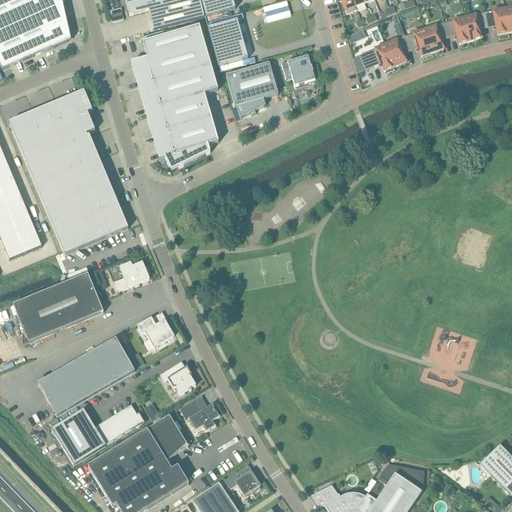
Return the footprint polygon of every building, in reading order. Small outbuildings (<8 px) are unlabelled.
[(0,0),(0,66),(2,72),(53,49),(71,41),(66,21),(61,0),(0,0)] [(124,0),(129,17),(149,12),(154,32),(204,19),(199,0),(124,0)] [(235,10),(232,0),(200,0),(206,18),(235,10)] [(357,12),(356,8),(352,0),(340,0),(347,16),(357,12)] [(352,0),(356,8),(365,5),(362,0),(352,0)] [(509,34),(505,10),(484,14),(488,29),(496,28),(497,36),(509,34)] [(480,31),(488,29),(484,14),(464,19),(470,43),(482,40),(480,31)] [(470,43),(464,19),(444,25),(449,39),(457,37),(459,46),(470,43)] [(248,60),(237,22),(208,30),(218,68),(248,60)] [(449,39),(444,25),(425,31),(432,54),(444,50),(441,42),(449,39)] [(218,92),(199,28),(143,44),(147,60),(131,65),(131,66),(133,65),(144,87),(138,89),(138,90),(140,89),(151,111),(145,113),(145,114),(147,113),(158,135),(152,137),(152,138),(154,137),(165,159),(159,161),(159,162),(165,160),(172,173),(210,154),(208,147),(219,144),(205,96),(218,92)] [(410,52),(418,50),(421,58),(432,54),(425,31),(405,38),(410,52)] [(362,32),(347,39),(350,46),(366,40),(362,32)] [(406,64),(403,56),(410,52),(405,38),(386,46),(395,68),(406,64)] [(366,71),(381,65),(384,73),(386,72),(386,74),(395,71),(394,69),(395,68),(386,46),(360,57),(366,71)] [(315,82),(312,73),(313,73),(312,68),(309,69),(308,66),(310,65),(308,58),(288,64),(294,88),(298,87),(304,86),(303,85),(315,82)] [(269,66),(226,77),(234,109),(236,108),(239,120),(249,115),(250,117),(254,115),(253,113),(264,107),(263,101),(278,97),(269,66)] [(9,124),(24,161),(86,135),(95,132),(87,114),(92,112),(92,111),(90,112),(84,98),(73,102),(72,100),(57,106),(56,104),(55,105),(56,106),(34,116),(33,114),(32,115),(33,116),(11,125),(10,124),(9,124)] [(87,138),(86,135),(24,161),(63,257),(128,230),(128,229),(126,230),(117,208),(118,207),(118,206),(116,207),(107,185),(109,184),(108,183),(107,184),(98,162),(99,161),(99,160),(97,161),(88,139),(90,138),(89,137),(87,138)] [(0,149),(0,241),(8,262),(41,248),(0,149)] [(144,270),(142,264),(132,268),(131,265),(119,269),(124,280),(114,285),(116,290),(122,288),(123,292),(149,281),(147,276),(149,275),(146,269),(144,270)] [(29,345),(103,314),(88,276),(13,307),(29,345)] [(151,320),(138,328),(142,336),(145,334),(149,342),(152,340),(157,348),(158,349),(166,345),(165,343),(174,338),(173,336),(174,335),(171,330),(169,331),(168,329),(167,329),(164,324),(165,323),(165,322),(155,328),(151,320)] [(38,385),(57,418),(135,373),(116,340),(38,385)] [(191,390),(195,387),(189,377),(191,376),(187,369),(182,372),(178,366),(160,377),(165,384),(168,381),(173,390),(175,389),(180,397),(189,392),(191,391),(191,390)] [(195,434),(203,429),(206,433),(205,434),(205,435),(216,429),(215,428),(214,428),(212,424),(220,419),(219,419),(212,408),(213,408),(213,407),(199,415),(193,405),(194,404),(193,404),(179,412),(179,413),(180,412),(186,423),(185,423),(186,424),(189,422),(195,433),(194,433),(195,434)] [(136,417),(131,408),(95,430),(83,411),(51,431),(74,467),(106,447),(105,447),(144,423),(139,415),(136,417)] [(148,415),(152,422),(159,417),(155,411),(148,415)] [(186,447),(188,450),(188,449),(169,418),(88,468),(113,509),(116,506),(119,511),(146,511),(189,486),(178,468),(172,472),(167,464),(186,447)] [(511,497),(511,459),(500,447),(480,466),(511,499),(511,497)] [(324,507),(327,511),(409,511),(423,492),(424,473),(388,466),(367,497),(363,495),(359,494),(355,493),(351,493),(347,494),(343,495),(339,498),(331,487),(315,495),(319,493),(327,505),(324,507)] [(236,473),(224,482),(230,491),(237,487),(244,498),(252,493),(253,495),(260,490),(259,488),(260,487),(259,487),(261,485),(256,478),(254,479),(250,473),(241,480),(236,473)] [(192,503),(198,511),(236,511),(219,485),(192,503)]
